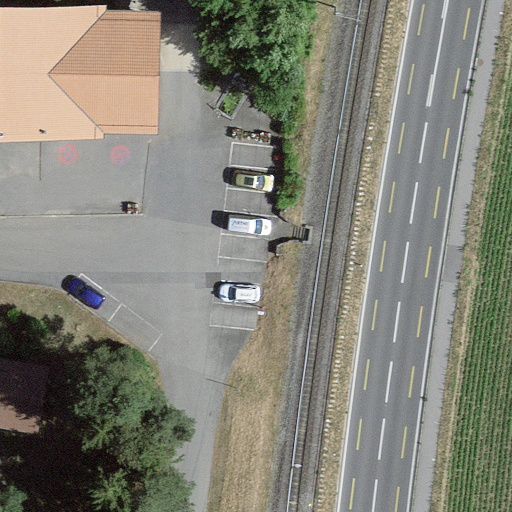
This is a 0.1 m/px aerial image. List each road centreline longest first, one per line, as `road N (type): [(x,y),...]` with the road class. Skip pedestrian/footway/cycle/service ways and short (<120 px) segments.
road 1 (primary): [(448,0),(374,511)]
road 2 (unclassified): [(0,252),(94,253),(143,265),(175,293),(198,354),(194,511)]
